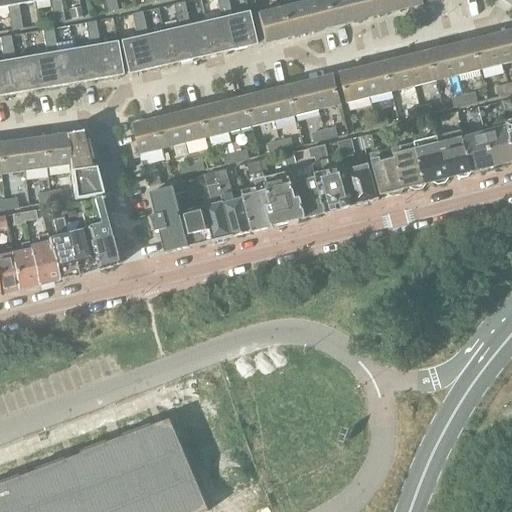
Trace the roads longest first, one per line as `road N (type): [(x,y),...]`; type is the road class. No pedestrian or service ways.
road 1 (residential): [(101,120),(121,94),(294,53),(319,66),(488,23),(503,0)]
road 2 (unclassified): [(0,434),(285,332),(339,346),(372,379)]
road 3 (residential): [(511,189),(140,283)]
road 4 (residential): [(140,283),(101,120)]
road 5 (secondary): [(409,511),(428,454),(478,374)]
road 6 (unclassified): [(372,379),(383,418),(380,456),(338,511)]
road 7 (residential): [(140,283),(0,318)]
